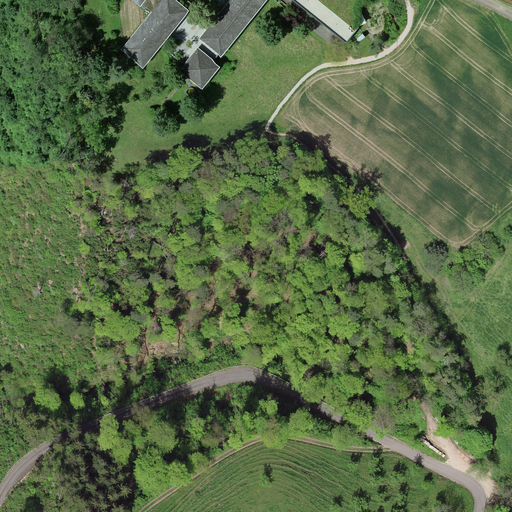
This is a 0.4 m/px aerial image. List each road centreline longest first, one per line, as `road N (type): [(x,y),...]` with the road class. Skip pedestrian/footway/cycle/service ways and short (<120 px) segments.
road 1 (unclassified): [(0,483),(36,453),(207,365),(240,356),(275,368),(394,447),(455,472),(480,497),(478,511)]
road 2 (track): [(394,447),(361,451),(275,437),(247,443),(140,511)]
